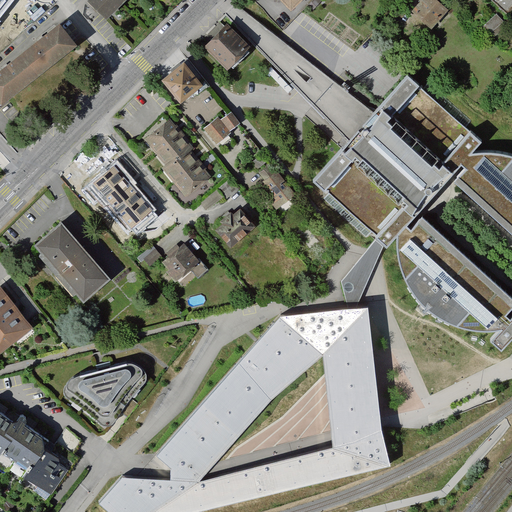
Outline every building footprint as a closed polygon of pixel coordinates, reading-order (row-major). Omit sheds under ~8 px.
[(0,0),(0,27),(19,0),(0,0)] [(89,0),(88,1),(107,21),(128,0),(89,0)] [(278,0),(287,8),(295,0),(278,0)] [(450,11),(438,0),(422,0),(413,11),(433,30),(450,11)] [(511,157),(497,155),(479,157),(490,145),(409,78),(376,114),(328,77),(238,6),(227,16),(306,102),(345,146),(313,182),(375,239),(383,246),(387,250),(397,238),(396,257),(400,274),(409,291),(419,305),(433,317),(450,326),(468,331),(480,333),(496,332),(505,331),(494,342),(503,351),(511,341),(511,319),(508,316),(511,311),(511,294),(422,218),(455,182),(511,232),(511,157)] [(81,46),(63,23),(0,73),(0,101),(4,107),(81,46)] [(253,48),(229,25),(206,48),(230,72),(253,48)] [(206,84),(187,62),(165,80),(184,103),(206,84)] [(243,124),(233,112),(223,121),(221,118),(206,130),(220,146),(234,134),(233,133),(243,124)] [(197,150),(172,119),(146,140),(167,167),(163,170),(187,199),(214,178),(193,153),(197,150)] [(271,166),(261,174),(266,181),(264,183),(270,191),(265,196),(277,211),(297,195),(278,171),(276,173),(271,166)] [(138,199),(115,173),(92,193),(108,212),(122,200),(129,208),(138,199)] [(256,227),(241,208),(232,215),(231,213),(220,222),(222,224),(215,231),(231,249),(256,227)] [(84,305),(113,281),(64,223),(36,247),(84,305)] [(356,305),(383,246),(375,239),(342,282),(347,306),(356,305)] [(201,261),(185,242),(180,247),(178,245),(167,254),(169,256),(163,262),(169,270),(167,272),(176,283),(201,261)] [(144,253),(148,261),(162,255),(158,246),(144,253)] [(4,286),(0,288),(0,356),(37,328),(4,286)] [(173,471),(171,477),(200,479),(208,470),(274,396),(325,351),(375,345),(370,303),(356,305),(347,306),(283,313),(157,453),(173,466),(173,471)] [(335,444),(385,426),(385,423),(375,345),(325,351),(334,436),(335,444)] [(150,369),(135,356),(73,372),(63,384),(64,393),(102,423),(113,424),(149,379),(150,369)] [(0,452),(31,474),(27,479),(53,497),(70,472),(63,466),(62,461),(48,451),(53,444),(27,426),(30,423),(29,419),(26,418),(23,418),(20,422),(16,423),(0,411),(0,408),(1,406),(1,402),(0,401),(0,452)] [(200,479),(171,477),(123,474),(98,500),(110,511),(192,511),(392,463),(385,426),(335,444),(200,479)]
